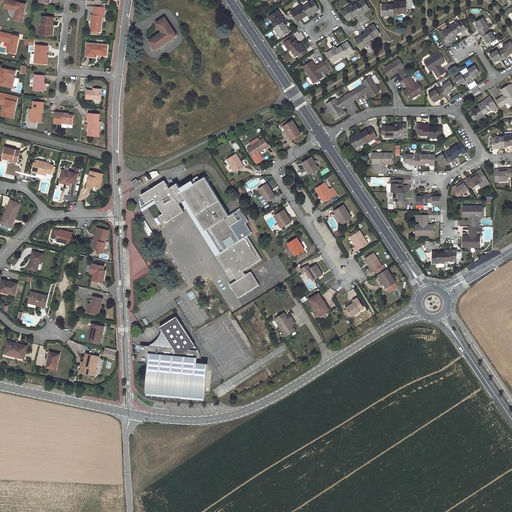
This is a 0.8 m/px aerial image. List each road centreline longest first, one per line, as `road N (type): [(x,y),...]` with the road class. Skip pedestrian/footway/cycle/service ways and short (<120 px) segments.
road 1 (tertiary): [(129,412),(178,420),(239,412),(405,317)]
road 2 (unclassified): [(129,412),(119,214)]
road 3 (residential): [(347,278),(277,168),(323,137)]
road 4 (tertiary): [(416,279),(323,137)]
road 5 (tertiary): [(323,137),(230,0)]
road 6 (residential): [(323,137),(368,114),(454,105)]
road 7 (tertiary): [(0,384),(129,412)]
